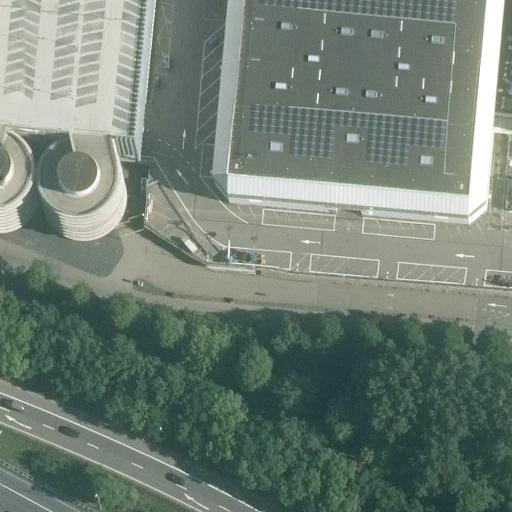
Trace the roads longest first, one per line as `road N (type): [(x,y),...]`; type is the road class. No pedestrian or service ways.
road 1 (motorway): [(229,511),(0,407)]
road 2 (unknown): [(114,199),(17,214),(0,235)]
